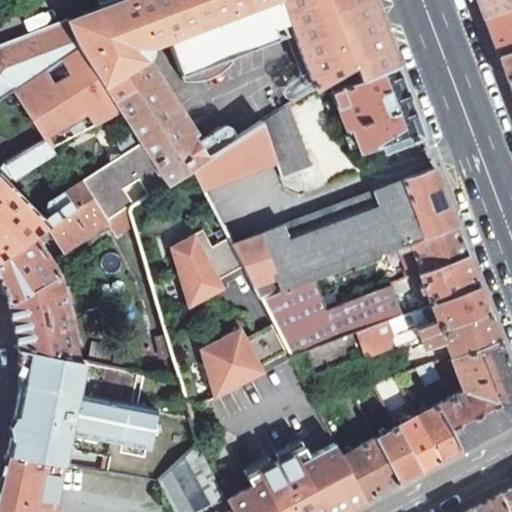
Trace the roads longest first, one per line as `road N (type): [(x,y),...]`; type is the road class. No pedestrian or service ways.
road 1 (secondary): [(508,229),(422,0)]
road 2 (secondary): [(389,511),(511,446)]
